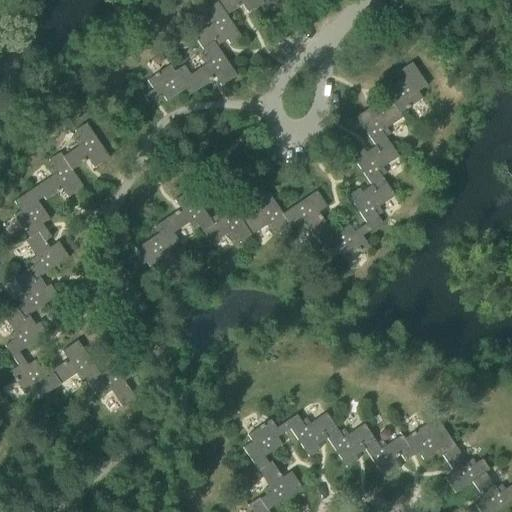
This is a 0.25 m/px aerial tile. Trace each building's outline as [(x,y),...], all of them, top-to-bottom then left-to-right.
[(220,0),(215,4),(225,17),(241,6),(246,15),(262,4),(259,0),(220,0)] [(192,37),(202,52),(223,38),(225,42),(228,45),(239,38),(225,17),(215,4),(204,11),(212,24),(192,37)] [(209,62),(189,76),(198,89),(213,79),(219,87),(235,77),(216,49),(225,42),(223,38),(202,52),(209,62)] [(377,106),(381,113),(392,106),(398,115),(420,101),(416,94),(426,87),(410,64),(399,71),(404,78),(386,90),(391,97),(377,106)] [(198,89),(189,76),(183,67),(174,73),(169,66),(145,82),(151,91),(141,97),(146,104),(160,95),(165,102),(183,90),(187,96),(198,89)] [(373,148),(364,154),(367,158),(387,145),(380,134),(401,119),(398,115),(392,106),(381,113),(376,116),(370,107),(354,119),(373,148)] [(81,145),(61,158),(70,172),(86,162),(91,170),(107,159),(85,125),(73,132),(81,145)] [(370,187),(361,193),(364,197),(384,184),(376,173),(397,159),(387,145),(367,158),(364,154),(362,150),(351,157),(370,187)] [(55,174),(34,189),(42,199),(43,201),(60,190),(66,199),(81,189),(70,172),(61,158),(59,154),(47,162),(55,174)] [(346,198),(365,225),(369,232),(381,224),(373,212),(393,198),(384,184),(364,197),(361,193),(359,189),(346,198)] [(12,217),(27,239),(37,233),(44,243),(50,239),(41,226),(49,221),(37,203),(42,199),(34,189),(12,203),(18,212),(12,217)] [(178,211),(164,220),(173,234),(192,222),(199,233),(221,219),(218,214),(208,220),(189,191),(173,202),(178,211)] [(315,193),(281,215),(289,227),(301,219),(314,240),(326,232),(315,216),(325,209),(315,193)] [(257,213),(241,223),(250,237),(268,224),(276,236),(289,227),(281,215),(267,194),(251,204),(252,206),(257,213)] [(215,210),(218,214),(221,219),(199,233),(209,247),(229,233),(238,245),(250,237),(241,223),(227,202),(215,210)] [(173,234),(164,220),(153,228),(157,235),(139,247),(144,255),(130,264),(135,270),(144,264),(151,273),(175,257),(170,251),(179,245),(172,235),(173,234)] [(330,237),(326,232),(314,240),(329,262),(339,256),(343,263),(367,247),(360,238),(369,232),(365,225),(353,233),(348,225),(330,237)] [(37,263),(26,270),(40,292),(45,289),(38,278),(67,259),(57,244),(48,250),(44,243),(37,233),(27,239),(23,242),(37,263)] [(26,301),(16,307),(31,330),(34,328),(27,317),(56,298),(49,286),(45,289),(40,292),(26,270),(12,279),(26,301)] [(3,347),(10,359),(18,354),(46,335),(39,325),(34,328),(31,330),(16,307),(1,317),(16,339),(3,347)] [(80,371),(88,384),(99,377),(76,342),(60,353),(66,361),(52,371),(61,384),(80,371)] [(36,400),(61,384),(52,371),(49,372),(51,376),(45,380),(34,362),(26,366),(18,354),(10,359),(16,368),(8,373),(23,396),(30,392),(36,400)] [(99,377),(88,384),(87,385),(94,396),(106,387),(120,409),(133,400),(123,384),(133,377),(123,361),(99,377)] [(295,415),(283,423),(288,431),(307,458),(318,450),(317,448),(314,443),(335,429),(324,414),(303,428),(295,415)] [(242,450),(258,474),(271,466),(268,462),(266,464),(263,460),(282,448),(276,440),(288,431),(283,423),(275,429),(269,421),(245,437),(250,444),(242,450)] [(425,425),(402,441),(409,451),(399,458),(403,464),(415,456),(420,463),(439,450),(443,456),(454,448),(438,425),(429,431),(425,425)] [(342,440),(335,429),(314,443),(317,448),(326,442),(345,470),(357,462),(354,458),(351,453),(367,442),(358,428),(342,440)] [(371,439),(367,442),(351,453),(354,458),(364,452),(383,480),(399,470),(393,461),(399,458),(409,451),(402,441),(399,437),(379,451),(371,439)] [(467,468),(454,448),(443,456),(440,458),(452,475),(443,481),(454,496),(470,485),(485,475),(476,462),(467,468)] [(271,493),(260,500),(268,511),(301,490),(288,472),(279,478),(271,466),(258,474),(271,493)] [(498,494),(485,475),(470,485),(480,500),(474,504),(478,511),(495,511),(511,501),(511,489),(510,486),(498,494)] [(250,511),(267,511),(268,511),(260,500),(248,508),(250,511)]
